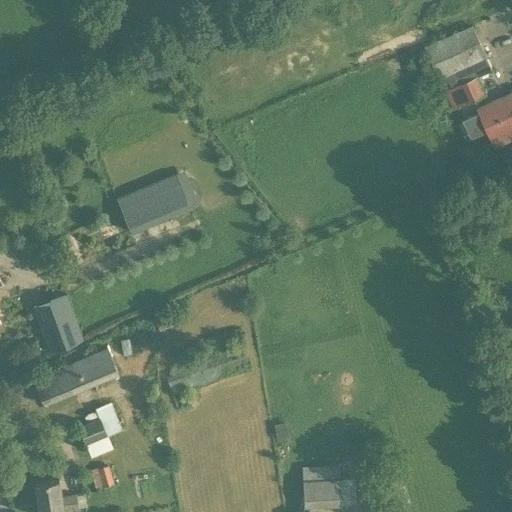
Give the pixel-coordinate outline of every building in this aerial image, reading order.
[(492,71),(471,25),(423,46),(438,78),(445,75),(449,84),(445,86),(446,89),(444,90),(452,108),(455,107),(485,94),(477,77),(492,71)] [(511,92),(476,108),(493,145),(511,136),(511,92)] [(130,233),(191,208),(175,172),(116,197),(130,233)] [(82,338),(66,293),(31,306),(48,351),(82,338)] [(43,404),(118,373),(107,346),(32,377),(43,404)] [(106,436),(98,419),(78,427),(85,445),(106,436)] [(91,470),(97,486),(109,481),(103,465),(91,470)] [(339,478),(338,478),(303,479),(305,505),(340,503),(339,478)] [(62,511),(62,510),(76,508),(74,494),(60,496),(57,479),(34,482),(37,511),(62,511)]
